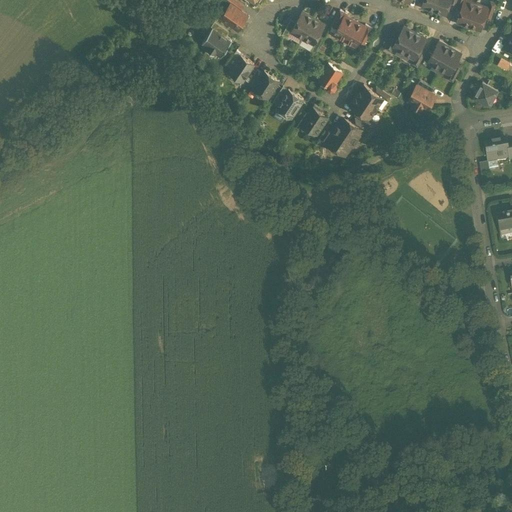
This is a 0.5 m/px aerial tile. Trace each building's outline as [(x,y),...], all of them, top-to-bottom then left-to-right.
[(230,3),(241,10),(244,6),(234,0),(226,0),(225,2),(229,4),(230,3)] [(437,0),(423,0),(422,5),(434,10),(437,0)] [(450,0),(437,0),(434,10),(446,14),(450,0)] [(477,2),(469,0),(463,0),(457,21),(469,25),(477,2)] [(489,7),(477,2),(469,25),(481,29),(489,7)] [(222,20),(238,30),(244,20),(245,20),(248,16),(241,10),(230,3),(229,4),(224,12),(226,14),(222,20)] [(337,27),(345,13),(345,11),(340,9),(331,24),(337,27)] [(303,37),(314,16),(303,10),(296,21),(291,31),(303,37)] [(345,38),(356,19),(345,13),(337,27),(334,32),(345,38)] [(303,37),(314,43),(319,34),(325,22),(314,16),(303,37)] [(291,31),(296,21),(291,18),(282,35),(288,38),(291,31)] [(345,38),(356,45),(359,40),(366,25),(356,19),(345,38)] [(215,22),(211,28),(212,29),(226,38),(230,33),(215,22)] [(367,24),(366,25),(359,40),(365,43),(373,27),(367,24)] [(401,57),(415,31),(404,25),(398,34),(392,47),(398,50),(396,54),(401,57)] [(215,53),(221,57),(231,42),(226,38),(212,29),(202,45),(208,49),(207,50),(214,55),(215,53)] [(398,34),(393,31),(384,48),(389,51),(392,47),(398,34)] [(409,56),(415,59),(422,46),(427,38),(415,31),(401,57),(407,60),(409,56)] [(325,37),(319,34),(314,43),(310,50),(316,53),(325,37)] [(428,61),(439,67),(451,46),(439,40),(434,49),(428,61)] [(511,48),(506,45),(504,44),(501,50),(511,55),(511,48)] [(427,49),(422,46),(415,59),(413,63),(418,66),(420,63),(427,50),(427,49)] [(434,49),(429,46),(427,50),(420,63),(425,65),(428,61),(434,49)] [(439,67),(450,73),(456,61),(461,52),(451,46),(439,67)] [(236,52),(226,67),(231,69),(241,55),(236,52)] [(236,78),(242,81),(254,64),(241,55),(231,69),(228,74),(229,77),(232,79),(235,79),(236,78)] [(497,65),(507,68),(510,60),(500,57),(497,65)] [(332,79),(336,80),(343,71),(329,61),(318,77),(327,83),(329,80),(332,79)] [(462,65),(456,61),(450,73),(447,78),(453,81),(462,65)] [(258,70),(248,85),(253,88),(263,73),(258,70)] [(264,95),(268,98),(280,80),(265,70),(263,73),(253,88),(256,90),(256,91),(256,95),(260,97),(263,97),(264,95)] [(336,84),(336,80),(332,79),(329,80),(327,83),(328,86),(331,88),(334,87),(336,84)] [(420,80),(417,85),(432,93),(435,88),(420,80)] [(474,96),(490,105),(498,89),(483,81),(474,96)] [(377,107),(384,96),(372,88),(364,83),(357,93),(377,107)] [(376,83),(372,88),(384,96),(388,99),(392,94),(376,83)] [(421,107),(427,110),(435,95),(432,93),(417,85),(409,100),(414,103),(413,105),(420,109),(421,107)] [(283,86),(273,101),(278,104),(288,89),(283,86)] [(401,92),(395,87),(391,93),(398,97),(401,92)] [(291,118),(304,98),(289,88),(288,89),(278,104),(276,107),(283,112),(283,113),(283,116),(287,119),(291,118)] [(377,107),(357,93),(350,104),(362,112),(369,118),(377,107)] [(301,123),(317,133),(328,115),(318,109),(318,108),(314,105),(309,112),(301,123)] [(304,109),(293,125),(298,128),(301,123),(309,112),(304,109)] [(362,112),(358,117),(371,126),(374,121),(369,118),(362,112)] [(346,157),(365,129),(355,122),(343,114),(331,130),(324,141),(324,142),(346,157)] [(367,131),(371,126),(358,117),(355,122),(365,129),(367,131)] [(327,128),(320,138),(324,141),(331,130),(327,128)] [(499,142),(485,145),(485,144),(484,144),(487,162),(497,160),(508,159),(509,158),(507,146),(506,140),(505,141),(500,142),(500,141),(499,142)] [(497,160),(487,162),(488,170),(498,168),(497,160)] [(511,212),(497,215),(496,215),(500,237),(501,236),(500,232),(509,231),(509,229),(511,228),(511,212)]
